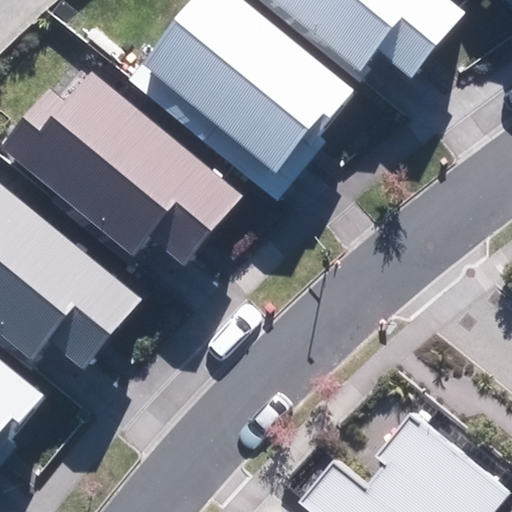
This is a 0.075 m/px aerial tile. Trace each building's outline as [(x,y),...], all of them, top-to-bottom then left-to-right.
[(194,0),(142,65),(276,173),(303,139),(310,145),(355,90),(242,0),(194,0)] [(273,0),(360,70),(377,49),(412,78),(465,12),(450,0),(273,0)] [(150,235),(186,265),(243,196),(90,69),(64,100),(50,88),(1,148),(132,257),(150,235)] [(48,341),(84,371),(142,302),(0,184),(0,337),(30,363),(48,341)] [(0,446),(43,394),(0,358),(0,446)] [(494,511),(510,494),(413,414),(377,456),(386,464),(366,488),(334,462),(301,501),(314,511),(494,511)]
